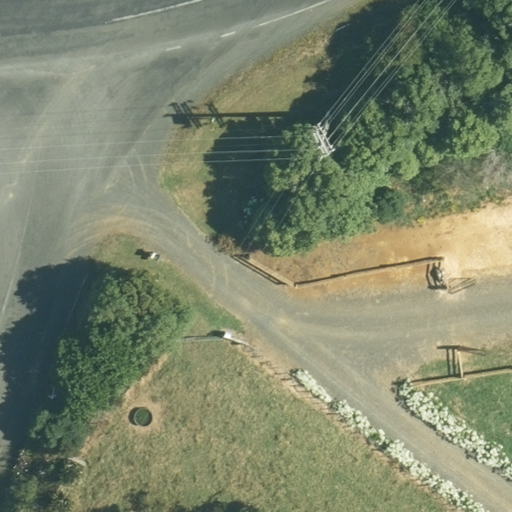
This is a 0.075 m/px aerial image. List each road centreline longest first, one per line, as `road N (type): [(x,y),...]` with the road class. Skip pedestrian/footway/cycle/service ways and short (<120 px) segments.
road 1 (unclassified): [(0,318),(44,108),(37,34)]
road 2 (unclassified): [(37,34),(195,0)]
